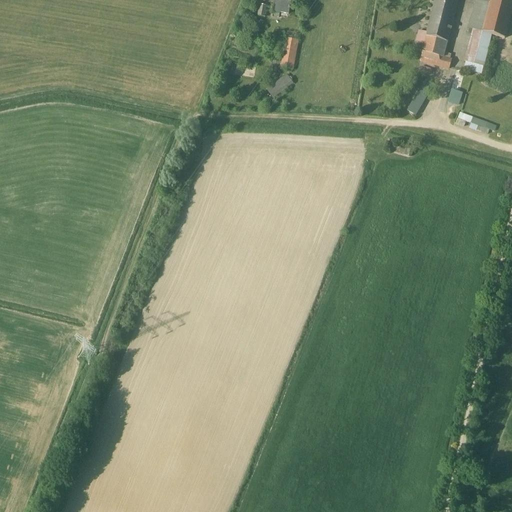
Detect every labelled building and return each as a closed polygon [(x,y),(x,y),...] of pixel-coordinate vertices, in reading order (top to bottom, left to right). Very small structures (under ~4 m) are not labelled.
[(291,0),(274,0),(273,12),(289,15),(291,0)] [(458,0),(435,0),(427,32),(420,30),(417,42),(425,44),(421,61),(449,69),(452,60),(443,58),(458,0)] [(491,0),(491,4),(484,33),(492,35),(506,39),(511,13),(511,1),(508,0),(491,0)] [(266,6),(259,5),(257,16),(264,17),(266,6)] [(292,70),(299,37),(288,35),(288,39),(285,38),(279,67),(292,70)] [(484,67),(466,63),(464,70),(482,74),(484,67)] [(275,83),(282,92),(294,84),(287,75),(275,83)] [(447,102),(459,105),(463,92),(452,89),(447,102)] [(460,112),(458,118),(473,122),(474,116),(460,112)] [(398,144),(389,142),(388,149),(393,150),(410,156),(412,149),(407,147),(404,145),(398,144)]
